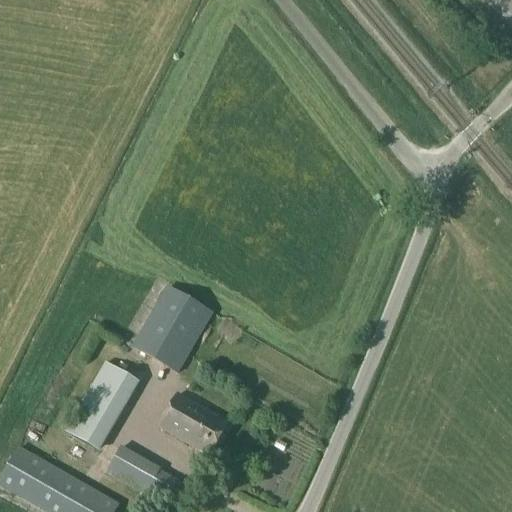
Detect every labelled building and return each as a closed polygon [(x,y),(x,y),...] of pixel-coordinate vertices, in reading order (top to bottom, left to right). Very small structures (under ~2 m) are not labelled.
[(167,289),(132,351),(179,378),(215,317),(167,289)] [(84,402),(65,435),(99,453),(137,384),(105,366),(84,402)] [(178,399),(161,430),(212,458),(229,428),(178,399)] [(9,468),(0,483),(0,489),(39,511),(117,511),(120,507),(20,449),(9,468)] [(162,473),(149,495),(149,496),(178,511),(182,511),(188,501),(194,491),(193,491),(162,473)]
